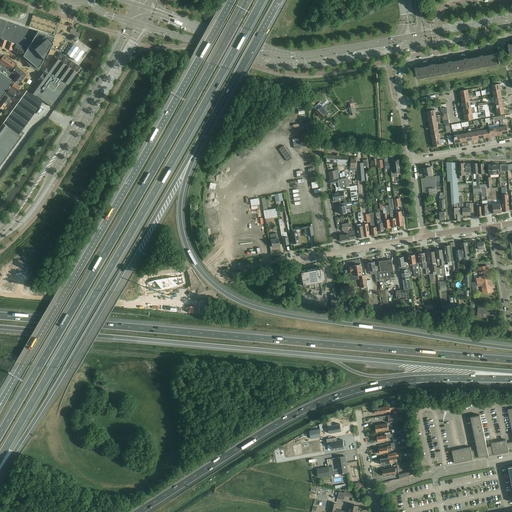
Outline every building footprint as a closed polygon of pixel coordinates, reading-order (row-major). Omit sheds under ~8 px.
[(0,44),(6,47),(15,23),(7,20),(0,40),(0,44)] [(13,49),(22,26),(15,23),(6,47),(13,49)] [(24,56),(39,31),(29,28),(22,26),(13,49),(14,50),(22,55),(23,55),(23,56),(24,56)] [(39,31),(24,56),(25,57),(32,66),(34,65),(38,68),(41,64),(44,59),(47,54),(50,48),(52,42),(55,37),(39,31)] [(500,63),(498,53),(498,54),(482,57),(482,56),(484,66),(490,65),(491,66),(491,65),(493,64),(493,65),(493,64),(500,63)] [(3,55),(3,56),(0,59),(0,69),(2,71),(10,61),(3,55)] [(484,66),(482,56),(482,57),(466,60),(466,58),(466,59),(468,69),(475,68),(475,69),(475,68),(477,67),(477,68),(478,68),(477,67),(484,66)] [(46,68),(42,74),(64,90),(69,84),(73,78),(77,73),(55,57),(51,63),(47,68),(46,68)] [(468,69),(466,59),(466,60),(450,63),(450,61),(452,72),(459,71),(459,72),(459,71),(461,70),(461,71),(462,71),(461,70),(468,69)] [(15,65),(10,61),(2,71),(9,77),(16,67),(16,66),(15,66),(14,66),(15,65)] [(452,72),(450,61),(450,63),(434,65),(434,64),(434,65),(431,66),(431,65),(432,70),(435,69),(436,75),(443,74),(443,73),(445,73),(445,74),(446,74),(445,73),(452,72)] [(432,70),(431,65),(430,65),(431,66),(416,69),(416,68),(415,68),(417,78),(424,77),(424,78),(425,78),(424,77),(427,76),(427,77),(427,76),(436,75),(435,69),(432,70)] [(25,74),(17,68),(16,67),(9,77),(8,78),(9,79),(17,84),(18,84),(18,83),(25,74)] [(19,86),(17,84),(9,79),(8,78),(9,77),(2,71),(0,69),(0,80),(3,83),(15,92),(19,86)] [(38,80),(60,96),(64,90),(42,74),(38,80)] [(0,80),(0,90),(11,98),(11,97),(15,92),(3,83),(0,80)] [(38,80),(34,86),(56,101),(60,96),(38,80)] [(56,101),(35,86),(31,92),(52,107),(56,101)] [(0,108),(0,109),(2,110),(6,104),(11,98),(0,90),(0,108)] [(27,91),(22,98),(37,109),(42,102),(27,91)] [(22,98),(17,104),(33,115),(37,109),(22,98)] [(323,107),(326,104),(323,100),(325,98),(315,107),(317,110),(315,111),(321,118),(328,112),(323,107)] [(17,104),(12,111),(28,122),(33,115),(17,104)] [(12,111),(8,117),(23,128),(28,122),(12,111)] [(478,119),(477,112),(475,113),(464,115),(465,121),(478,119)] [(503,120),(506,119),(505,115),(499,116),(500,120),(501,127),(503,135),(509,134),(507,126),(504,126),(503,120)] [(8,117),(3,123),(19,135),(21,132),(23,128),(8,117)] [(3,123),(0,127),(0,131),(16,143),(21,137),(19,135),(3,123)] [(0,131),(0,141),(12,150),(16,143),(0,131)] [(0,141),(0,150),(7,156),(12,150),(0,141)] [(338,162),(338,156),(327,155),(327,164),(337,164),(338,162)] [(399,160),(394,161),(393,161),(393,163),(390,163),(392,177),(395,177),(397,176),(397,173),(401,172),(399,160)] [(459,196),(457,163),(447,162),(448,182),(451,182),(452,204),(460,204),(459,196)] [(466,174),(465,163),(460,163),(460,168),(458,168),(458,178),(462,178),(462,175),(466,175),(466,174)] [(499,164),(491,165),(489,165),(490,175),(500,174),(499,164)] [(431,167),(424,168),(425,176),(426,175),(426,178),(433,177),(431,167)] [(341,187),(339,179),(331,181),(331,184),(336,183),(337,187),(341,187)] [(509,211),(509,208),(508,194),(506,194),(506,187),(501,187),(503,208),(503,212),(509,211)] [(344,193),(344,190),(338,191),(338,193),(333,194),(334,200),(339,199),(340,200),(341,201),(342,200),(343,200),(343,199),(345,198),(344,194),(345,194),(345,192),(344,193)] [(474,213),(473,208),(473,203),(466,204),(467,208),(463,208),(462,196),(459,196),(460,204),(461,215),(463,215),(471,215),(470,213),(474,213)] [(394,212),(393,199),(388,199),(392,227),(397,227),(396,218),(394,219),(393,212),(394,212)] [(346,206),(339,207),(339,208),(340,211),(339,211),(340,213),(340,214),(347,213),(347,212),(348,212),(347,209),(347,210),(346,209),(349,209),(348,206),(352,205),(352,202),(346,203),(347,205),(346,206)] [(460,204),(452,204),(453,211),(454,211),(455,221),(461,220),(461,215),(460,208),(460,204)] [(493,205),(488,206),(488,208),(488,215),(494,213),(494,214),(496,213),(497,213),(502,212),(501,208),(501,204),(493,205)] [(386,206),(383,207),(386,229),(391,228),(390,219),(388,220),(386,206)] [(277,209),(264,211),(265,219),(278,217),(277,209)] [(375,227),(373,213),(372,213),(370,213),(372,236),(378,235),(377,227),(375,227)] [(289,244),(288,237),(287,232),(284,232),(284,231),(283,222),(279,223),(283,245),(289,244)] [(350,240),(349,232),(349,231),(349,229),(349,227),(342,228),(343,231),(344,231),(345,235),(340,236),(341,241),(350,240)] [(293,233),(291,233),(293,244),(294,244),(294,245),(299,244),(298,243),(299,242),(298,232),(300,232),(299,229),(292,230),(293,233)] [(280,246),(279,244),(278,234),(270,235),(272,247),(280,246)] [(456,250),(457,260),(462,259),(462,256),(463,256),(463,257),(470,256),(467,242),(461,243),(462,250),(461,250),(461,249),(456,250)] [(486,248),(484,242),(478,243),(478,244),(475,245),(476,252),(482,251),(482,249),(486,248)] [(444,266),(442,250),(439,250),(438,250),(437,250),(436,251),(438,259),(440,259),(442,274),(446,273),(445,266),(444,266)] [(437,268),(435,251),(429,252),(430,264),(433,263),(433,265),(433,266),(433,272),(437,271),(437,268)] [(424,269),(426,268),(427,268),(425,253),(422,254),(422,253),(419,253),(420,254),(419,254),(420,264),(423,263),(424,269)] [(416,263),(415,255),(412,255),(410,255),(410,256),(409,256),(410,266),(413,265),(414,270),(415,277),(420,276),(418,263),(416,263)] [(399,258),(398,258),(399,267),(401,267),(405,290),(393,292),(394,302),(409,300),(410,303),(413,303),(411,289),(409,269),(408,270),(407,262),(404,263),(404,257),(401,258),(400,257),(399,257),(399,258)] [(380,266),(378,266),(379,271),(380,282),(384,281),(384,279),(395,277),(392,260),(379,262),(380,266)] [(380,282),(379,271),(376,271),(375,262),(369,263),(370,272),(375,272),(376,278),(377,278),(377,282),(380,282)] [(363,276),(361,265),(357,265),(356,265),(355,265),(354,266),(350,267),(351,273),(355,272),(356,276),(360,275),(362,288),(368,287),(367,281),(366,275),(363,276)] [(490,279),(489,270),(488,266),(479,268),(480,273),(484,272),(485,277),(480,277),(479,277),(479,278),(477,278),(479,285),(482,285),(484,293),(493,292),(492,287),(493,287),(491,279),(490,279)] [(300,272),(302,286),(312,284),(312,283),(314,283),(314,285),(315,285),(314,283),(316,282),(317,284),(326,282),(325,277),(324,277),(324,274),(325,274),(324,267),(300,272)] [(496,316),(496,312),(496,309),(490,309),(490,308),(486,307),(486,309),(479,308),(478,314),(477,315),(478,315),(478,317),(486,317),(486,315),(496,316)] [(511,408),(508,409),(511,430),(511,442),(507,443),(506,440),(491,443),(492,446),(487,447),(481,415),(471,417),(477,449),(472,451),(471,447),(452,451),(455,464),(473,460),(473,458),(479,457),(479,458),(489,456),(489,455),(494,454),(494,455),(509,452),(509,451),(511,449),(511,408)] [(404,421),(403,413),(395,414),(388,415),(389,423),(404,421)] [(331,420),(327,421),(328,425),(330,433),(341,430),(340,423),(332,424),(331,420)] [(389,430),(388,424),(375,426),(376,432),(389,430)] [(320,429),(310,431),(311,439),(321,437),(320,429)] [(388,434),(377,436),(378,442),(388,441),(387,438),(394,437),(394,433),(391,434),(391,433),(388,433),(388,434)] [(336,438),(326,440),(327,445),(331,445),(332,451),(344,448),(343,440),(337,441),(336,438)] [(393,450),(392,449),(396,448),(395,443),(392,444),(392,446),(379,448),(380,454),(389,452),(388,451),(393,450)] [(397,460),(397,458),(397,457),(400,456),(399,452),(391,454),(391,458),(381,459),(382,465),(391,464),(390,462),(395,462),(394,460),(397,460)] [(339,469),(334,470),(334,475),(340,474),(348,473),(346,462),(347,462),(346,458),(346,456),(337,458),(339,469)] [(333,467),(317,470),(319,477),(334,475),(333,467)] [(383,470),(384,476),(396,474),(396,473),(399,473),(398,468),(395,468),(383,470)] [(352,498),(353,494),(339,491),(338,498),(343,500),(344,496),(352,498)] [(336,510),(337,506),(338,503),(332,502),(330,511),(344,511),(336,510)]
